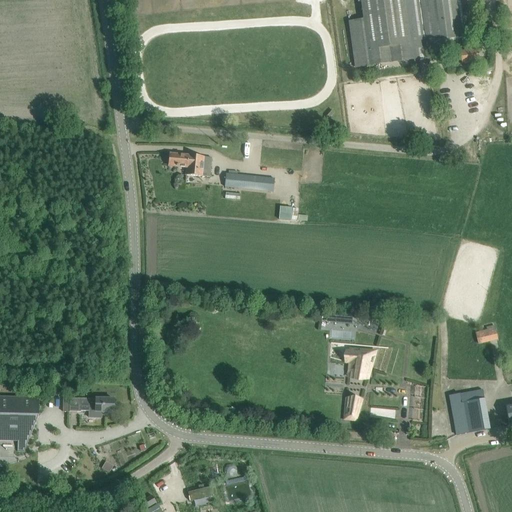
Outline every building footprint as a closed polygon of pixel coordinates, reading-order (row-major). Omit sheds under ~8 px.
[(355,20),(348,21),(353,68),(414,61),(414,62),(430,60),(427,43),(461,38),(470,37),(470,35),(465,0),(360,0),(362,20),(355,20)] [(471,42),(462,44),(464,52),(460,53),(461,64),(480,61),(478,50),(471,50),(471,42)] [(187,156),(170,154),(169,166),(186,168),(186,175),(210,177),(211,158),(188,155),(187,156)] [(226,174),(225,184),(225,187),(273,192),(274,179),(226,174)] [(249,203),(248,216),(275,219),(276,205),(249,203)] [(303,214),(298,214),(298,207),(278,207),(278,220),(303,220),(303,214)] [(352,327),(352,316),(325,315),(325,327),(352,327)] [(497,339),(494,327),(486,329),(487,331),(476,334),(478,343),(497,339)] [(376,351),(350,349),(348,374),(369,376),(376,351)] [(407,384),(407,389),(421,390),(421,395),(425,395),(425,384),(407,384)] [(485,402),(482,390),(460,394),(461,406),(485,402)] [(39,397),(0,396),(0,439),(17,440),(17,452),(24,452),(35,424),(33,424),(34,415),(38,417),(39,415),(39,397)] [(113,412),(114,399),(79,398),(69,398),(69,412),(81,412),(81,411),(89,412),(89,418),(101,418),(101,412),(113,412)] [(361,401),(346,400),(344,419),(356,421),(361,401)] [(396,419),(396,410),(371,409),(371,419),(396,419)] [(221,470),(224,482),(248,476),(245,463),(221,470)] [(187,492),(189,501),(212,495),(210,486),(187,492)] [(144,510),(156,503),(152,496),(141,503),(144,510)]
